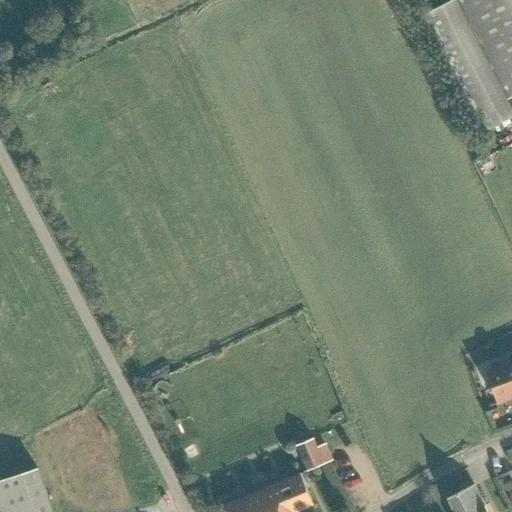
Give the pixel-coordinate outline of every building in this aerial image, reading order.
[(511,0),(451,0),(423,15),(484,132),(511,117),(511,110),(506,100),(511,97),(511,0)] [(499,402),(511,397),(511,354),(509,355),(511,364),(488,373),(496,394),(499,402)] [(299,447),(311,472),(328,464),(315,439),(299,447)] [(0,480),(0,507),(1,511),(53,511),(38,468),(0,480)] [(301,474),(221,507),(222,511),(296,511),(313,505),(301,474)] [(488,511),(474,484),(448,498),(455,511),(488,511)]
